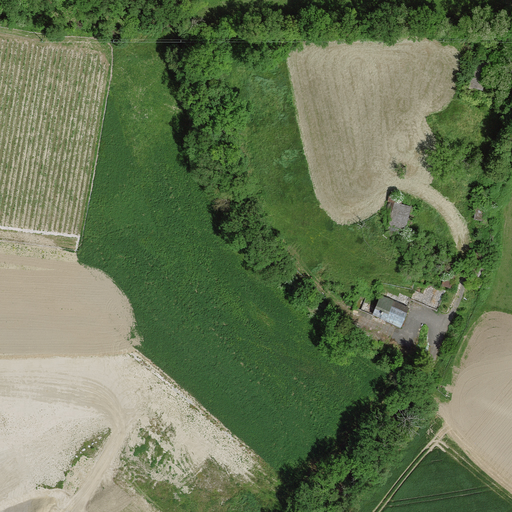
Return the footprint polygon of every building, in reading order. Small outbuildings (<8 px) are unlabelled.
[(488,63),(476,60),(469,85),(481,88),(488,63)] [(244,163),(240,148),(228,150),(232,166),(244,163)] [(396,204),(390,226),(406,230),(412,208),(396,204)] [(476,208),(475,218),(483,219),(485,210),(476,208)] [(489,255),(477,252),(469,283),(482,286),(489,255)] [(447,271),(443,283),(452,286),(456,273),(447,271)] [(382,297),(374,315),(389,321),(388,323),(401,328),(409,308),(382,297)]
